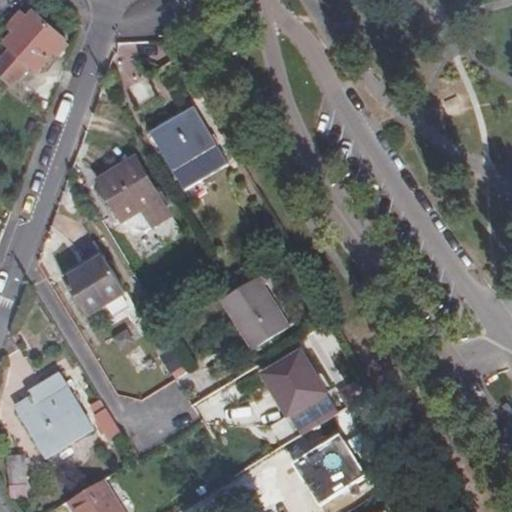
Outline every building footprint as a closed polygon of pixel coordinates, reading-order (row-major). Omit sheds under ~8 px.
[(0,61),(6,66),(18,51),(44,21),(28,9),(23,15),(17,10),(4,25),(10,30),(4,39),(7,42),(0,50),(0,61)] [(44,21),(18,51),(6,66),(15,73),(17,75),(29,61),(36,65),(53,43),(57,46),(63,39),(59,36),(60,34),(44,21)] [(196,99),(185,82),(169,93),(184,120),(148,141),(183,196),(225,170),(191,115),(202,109),(196,99)] [(133,167),(97,190),(119,228),(139,215),(149,231),(166,221),(133,167)] [(99,260),(67,281),(89,319),(122,299),(99,260)] [(217,304),(247,354),(283,332),(252,284),(217,304)] [(162,357),(178,376),(188,367),(173,348),(162,357)] [(302,357),(264,379),(288,419),(326,395),(302,357)] [(89,433),(56,377),(37,389),(40,395),(30,401),(30,399),(26,402),(27,403),(13,412),(41,461),(89,433)] [(109,406),(94,416),(110,440),(125,430),(109,406)] [(323,505),(371,475),(344,432),(296,462),(323,505)] [(12,497),(29,496),(27,454),(10,455),(12,497)] [(117,511),(99,482),(63,504),(68,511),(117,511)]
